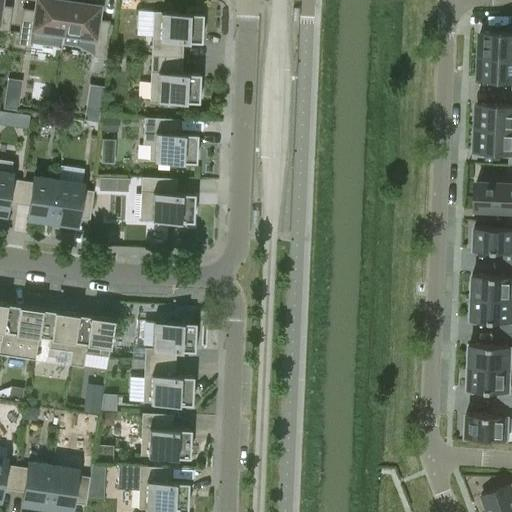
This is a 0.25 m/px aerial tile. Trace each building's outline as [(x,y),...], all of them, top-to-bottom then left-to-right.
[(0,0),(0,29),(8,31),(12,6),(0,4),(0,0)] [(33,28),(63,32),(67,0),(35,0),(34,9),(22,7),(17,44),(30,46),(33,28)] [(67,0),(63,32),(61,43),(76,45),(91,53),(91,55),(104,57),(109,20),(97,18),(99,4),(83,2),(83,0),(67,0)] [(151,55),(176,56),(177,40),(201,41),(202,13),(198,13),(198,8),(186,7),(186,12),(153,11),(151,55)] [(479,54),(511,55),(511,31),(480,31),(479,54)] [(511,86),(511,92),(511,91),(511,55),(479,54),(478,78),(511,79),(511,86)] [(175,72),(176,56),(151,55),(149,99),(198,101),(199,73),(175,72)] [(477,102),(476,126),(511,127),(511,91),(511,92),(511,104),(477,102)] [(5,93),(3,107),(17,109),(19,95),(5,93)] [(87,102),(84,118),(98,121),(100,104),(87,102)] [(0,123),(9,125),(10,112),(6,112),(0,110),(0,123)] [(148,159),(195,161),(196,133),(173,132),(173,118),(143,116),(142,144),(149,144),(148,159)] [(103,117),(103,130),(118,131),(118,118),(103,117)] [(511,127),(476,126),(475,150),(509,151),(508,164),(511,163),(511,127)] [(12,160),(0,158),(0,213),(4,214),(6,202),(17,204),(21,179),(9,178),(12,160)] [(32,181),(21,179),(17,204),(29,205),(27,217),(51,221),(57,179),(33,175),(32,181)] [(189,220),(192,221),(194,193),(170,191),(171,177),(141,176),(139,218),(177,220),(177,225),(189,225),(189,220)] [(109,177),(99,177),(99,189),(108,189),(109,177)] [(57,179),(51,221),(76,224),(77,216),(89,218),(93,190),(81,188),(82,182),(57,179)] [(511,182),(476,181),(475,208),(508,210),(508,222),(511,221),(511,182)] [(499,262),(511,262),(511,227),(474,225),(473,249),(500,250),(499,262)] [(472,273),(471,296),(511,297),(511,262),(499,262),(499,274),(472,273)] [(497,319),(496,332),(511,332),(511,297),(471,296),(470,318),(497,319)] [(41,307),(5,302),(0,338),(0,340),(1,340),(2,330),(14,331),(12,342),(35,345),(41,307)] [(77,312),(41,307),(35,345),(36,345),(38,335),(49,337),(48,347),(71,350),(69,364),(77,312)] [(77,312),(69,364),(83,366),(85,353),(107,356),(113,318),(77,312)] [(144,347),(144,360),(169,361),(170,349),(193,350),(195,322),(153,320),(152,347),(144,347)] [(469,343),(468,365),(511,367),(511,366),(511,345),(511,332),(496,332),(496,344),(469,343)] [(169,361),(144,360),(142,401),(191,403),(192,375),(169,374),(169,361)] [(494,389),(493,401),(511,401),(511,367),(468,365),(467,388),(494,389)] [(88,405),(87,412),(99,413),(100,402),(94,401),(88,405)] [(511,416),(511,401),(493,401),(492,415),(466,414),(465,436),(507,438),(508,416),(511,416)] [(26,406),(25,417),(37,419),(38,408),(26,406)] [(61,411),(60,421),(70,423),(72,413),(61,411)] [(101,411),(100,424),(113,424),(114,411),(101,411)] [(166,427),(167,413),(141,412),(139,454),(189,456),(190,428),(166,427)] [(5,458),(0,457),(0,489),(0,487),(12,489),(15,465),(4,463),(5,458)] [(27,467),(15,465),(12,489),(23,490),(22,503),(46,506),(52,465),(28,461),(27,467)] [(52,465),(46,506),(70,510),(71,502),(85,504),(89,476),(75,474),(76,468),(52,465)] [(163,480),(164,466),(139,465),(137,507),(171,509),(170,511),(182,511),(183,509),(186,509),(187,481),(163,480)] [(488,511),(509,511),(511,511),(511,483),(510,484),(509,483),(481,494),(488,511)]
